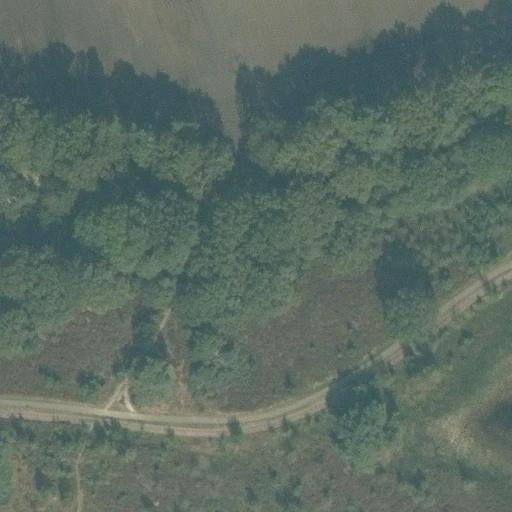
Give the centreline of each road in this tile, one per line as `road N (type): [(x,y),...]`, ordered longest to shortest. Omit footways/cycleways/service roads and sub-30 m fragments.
road 1 (track): [(511,286),(315,413),(215,436),(0,422)]
road 2 (track): [(511,128),(213,198),(94,184),(0,161)]
